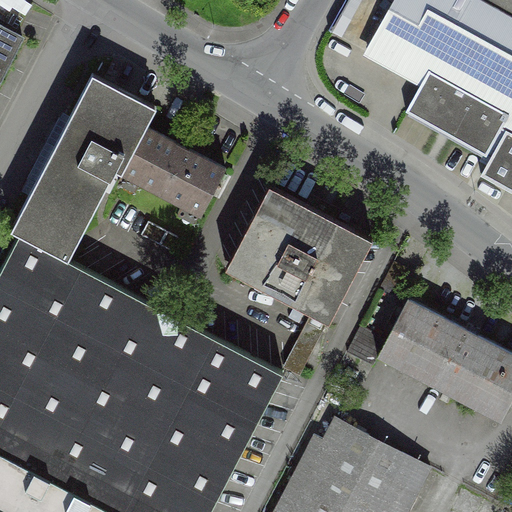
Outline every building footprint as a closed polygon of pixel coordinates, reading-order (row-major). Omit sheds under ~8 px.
[(399,0),(369,54),(424,84),(410,109),(487,152),(493,155),(482,174),(511,190),(511,19),(477,0),(399,0)] [(511,0),(477,0),(511,19),(511,0)] [(0,24),(0,84),(25,38),(0,24)] [(158,106),(94,73),(13,229),(21,234),(70,259),(117,168),(123,172),(147,126),(158,106)] [(228,168),(147,126),(123,172),(122,174),(203,216),(228,168)] [(271,184),(227,266),(313,312),(330,321),(374,238),(337,219),(342,209),(313,194),(308,204),(271,184)] [(180,237),(150,222),(143,236),(174,251),(180,237)] [(0,511),(211,511),(285,372),(70,259),(21,234),(0,273),(0,511)] [(396,262),(382,288),(395,295),(409,269),(396,262)] [(388,339),(381,354),(383,355),(385,350),(503,412),(500,419),(501,419),(511,399),(511,352),(410,299),(388,339)] [(301,375),(330,321),(313,312),(284,366),(301,375)] [(375,365),(381,354),(388,339),(363,326),(349,352),(375,365)] [(392,511),(407,483),(328,442),(291,511),(392,511)]
